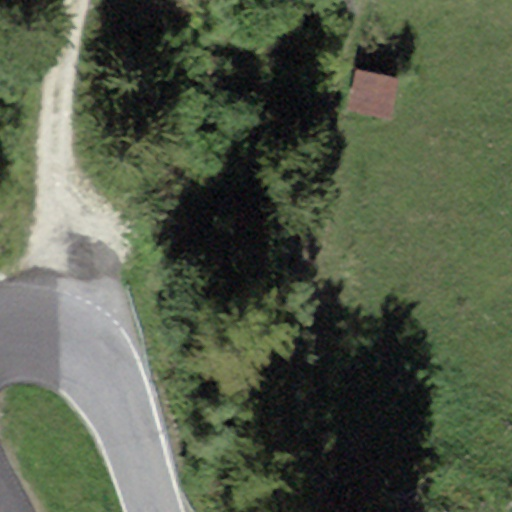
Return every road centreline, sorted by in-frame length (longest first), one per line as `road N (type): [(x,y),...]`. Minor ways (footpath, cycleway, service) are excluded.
road 1 (track): [(328,511),(327,477),(290,363),(300,228),(336,61),(360,0)]
road 2 (track): [(62,338),(62,87),(77,0)]
road 3 (secondary): [(156,511),(99,367),(62,338),(0,332)]
